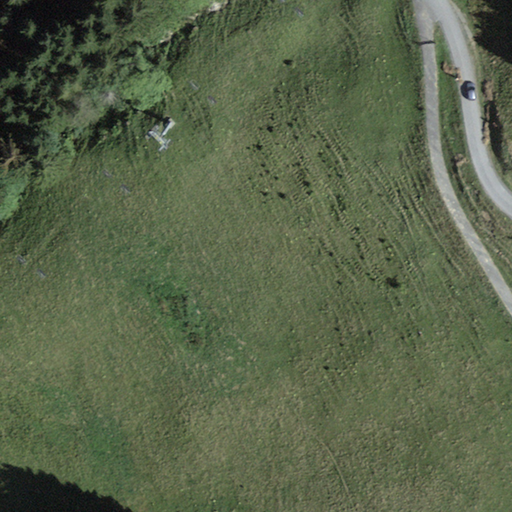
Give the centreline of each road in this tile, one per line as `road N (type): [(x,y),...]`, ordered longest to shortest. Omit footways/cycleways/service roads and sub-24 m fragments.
road 1 (residential): [(511,304),(440,173),(423,0)]
road 2 (residential): [(511,205),(484,166),(465,69),(434,0)]
